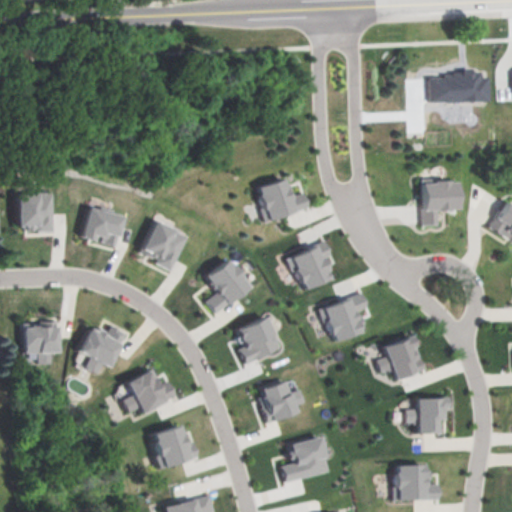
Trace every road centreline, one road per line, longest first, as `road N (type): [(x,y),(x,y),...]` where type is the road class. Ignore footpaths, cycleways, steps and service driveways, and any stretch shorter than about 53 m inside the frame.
road 1 (tertiary): [(500,0),(0,20)]
road 2 (residential): [(0,275),(127,288),(167,318),(201,362),(246,511)]
road 3 (residential): [(368,233),(470,346),(484,441),(475,511)]
road 4 (residential): [(315,7),(321,137),(337,199),(368,233)]
road 5 (residential): [(368,233),(352,6)]
road 6 (residential): [(394,268),(463,265),(472,284),(471,351)]
